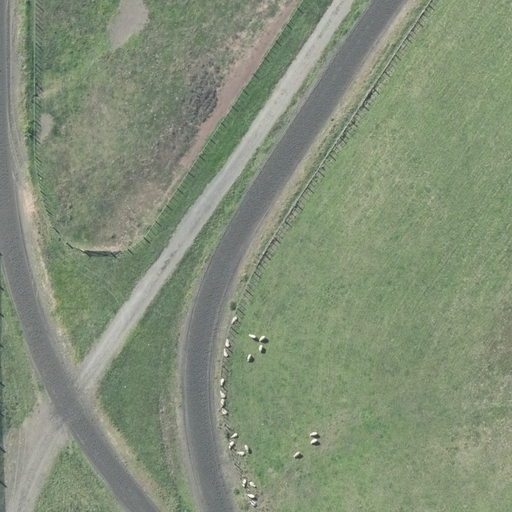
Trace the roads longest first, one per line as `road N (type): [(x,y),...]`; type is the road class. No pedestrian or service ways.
road 1 (track): [(344,0),(81,384),(66,398),(17,318)]
road 2 (track): [(215,511),(195,442),(199,363),(226,270),(413,0)]
road 3 (track): [(20,511),(14,0)]
road 4 (track): [(66,398),(164,511)]
